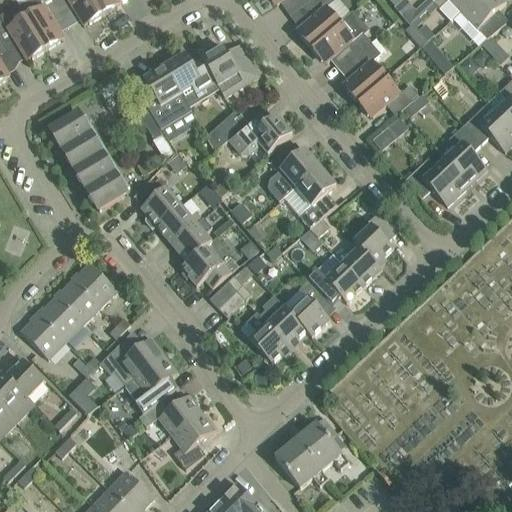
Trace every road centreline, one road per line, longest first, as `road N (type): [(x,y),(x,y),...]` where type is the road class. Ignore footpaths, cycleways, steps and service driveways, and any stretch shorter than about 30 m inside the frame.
road 1 (residential): [(446,259),(221,0)]
road 2 (residential): [(258,438),(121,242),(102,225),(80,225)]
road 3 (residential): [(258,438),(446,259)]
road 4 (residential): [(210,0),(18,114)]
road 5 (residential): [(0,322),(63,234),(80,225)]
road 6 (residential): [(80,225),(18,114)]
